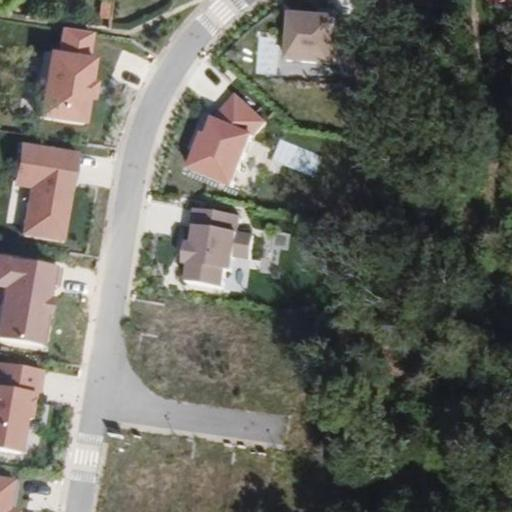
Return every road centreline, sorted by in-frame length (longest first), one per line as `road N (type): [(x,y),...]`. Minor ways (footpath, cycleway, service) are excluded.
road 1 (residential): [(235,0),(189,42),(157,103),(133,192),(98,400)]
road 2 (residential): [(98,400),(276,429)]
